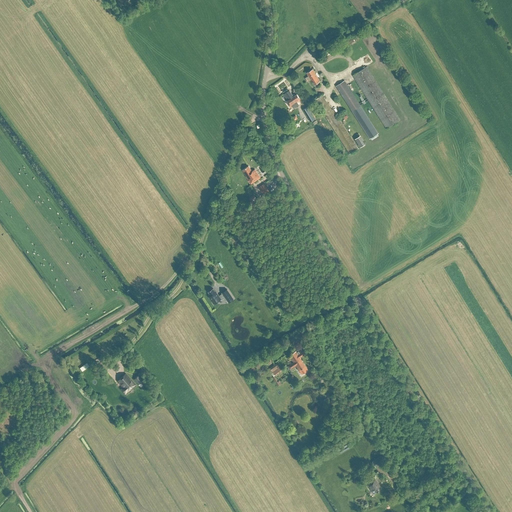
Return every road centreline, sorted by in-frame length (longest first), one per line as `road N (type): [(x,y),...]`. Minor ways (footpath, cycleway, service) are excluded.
road 1 (unclassified): [(489,511),(273,161),(263,117),(265,70)]
road 2 (track): [(116,357),(181,279),(237,143),(247,124),(263,117)]
